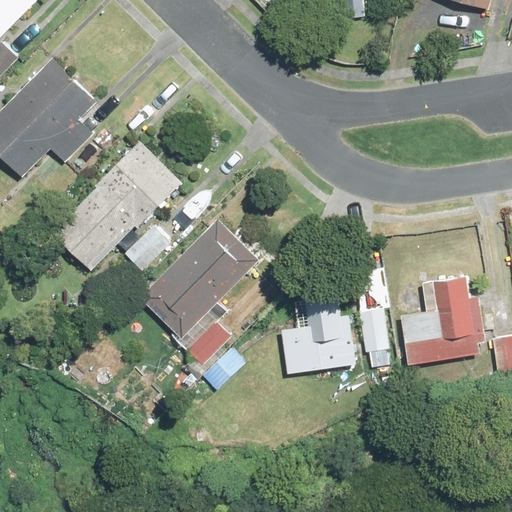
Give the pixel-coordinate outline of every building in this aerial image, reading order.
[(0,0),(0,46),(50,0),(0,0)] [(460,0),(497,10),(499,0),(460,0)] [(62,44),(0,107),(0,148),(32,179),(58,152),(75,168),(109,132),(87,111),(109,89),(62,44)] [(147,138),(61,224),(105,268),(191,182),(147,138)] [(226,212),(144,296),(188,339),(270,254),(226,212)] [(408,309),(413,361),(493,352),(479,227),(430,232),(434,266),(422,267),(426,307),(408,309)] [(286,305),(292,371),(368,364),(362,298),(286,305)] [(224,312),(191,344),(210,364),(243,332),(224,312)] [(254,352),(240,338),(211,366),(225,380),(254,352)]
